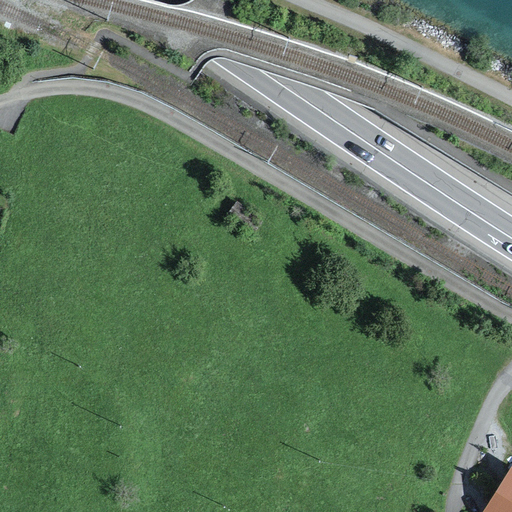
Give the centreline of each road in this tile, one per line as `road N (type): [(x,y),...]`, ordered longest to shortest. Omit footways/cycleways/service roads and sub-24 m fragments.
road 1 (unclassified): [(511,314),(147,103),(70,86),(15,94)]
road 2 (primary): [(511,238),(159,0)]
